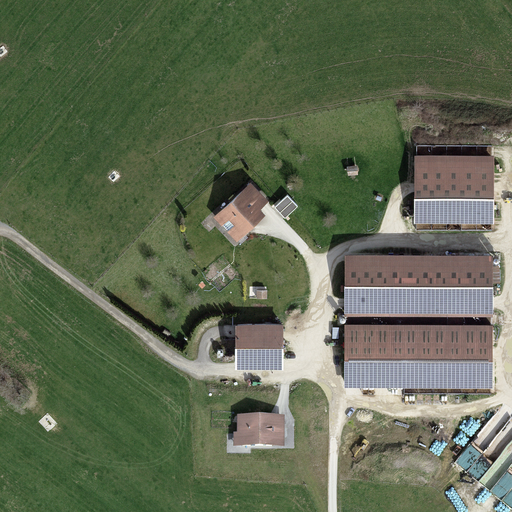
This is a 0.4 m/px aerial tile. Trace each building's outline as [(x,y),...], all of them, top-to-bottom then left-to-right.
[(496,218),(497,153),(420,152),(420,218),(496,218)] [(211,217),(235,242),(279,201),(255,176),(211,217)] [(491,311),(491,247),(348,246),(348,310),(491,311)] [(281,366),(283,321),(233,321),(232,364),(281,366)] [(493,383),(493,321),(345,322),(345,383),(493,383)] [(290,417),(234,413),(231,451),(287,454),(290,417)]
